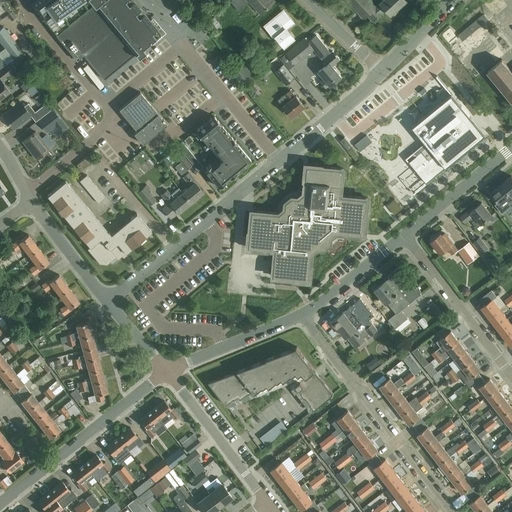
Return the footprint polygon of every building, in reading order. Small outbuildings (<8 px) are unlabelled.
[(33,0),(31,2),(46,23),(77,60),(84,55),(104,79),(135,53),(138,57),(146,51),(142,47),(160,32),(133,0),(33,0)] [(239,11),(250,1),(261,13),(275,1),(274,0),(231,0),(231,1),(239,11)] [(382,0),(381,2),(380,1),(376,6),(370,0),(347,0),(364,18),(367,15),(373,22),(387,9),(391,14),(406,0),(382,0)] [(12,10),(6,14),(11,20),(16,17),(12,10)] [(282,11),(271,21),(281,33),(277,36),(285,46),(294,38),(286,28),(294,22),(287,14),(286,15),(282,11)] [(481,14),(458,36),(463,41),(486,20),(481,14)] [(207,22),(214,30),(221,24),(214,16),(207,22)] [(4,48),(13,60),(14,59),(13,57),(23,50),(4,26),(0,29),(0,42),(4,48)] [(286,53),(280,58),(288,69),(294,64),(296,65),(314,50),(320,58),(321,57),(323,59),(322,59),(326,64),(319,71),(324,77),(319,81),(325,88),(330,84),(331,85),(342,76),(333,66),(340,60),(333,50),(330,52),(329,51),(330,50),(317,34),(310,40),(306,36),(286,53)] [(0,58),(6,65),(9,62),(10,62),(13,60),(4,48),(0,51),(0,58)] [(511,70),(511,71),(502,59),(487,71),(511,101),(511,70)] [(9,62),(6,65),(0,69),(0,77),(2,79),(15,69),(10,62),(9,62)] [(255,77),(243,62),(231,72),(244,86),(255,77)] [(295,78),(284,64),(275,71),(286,85),(295,78)] [(0,80),(0,99),(10,92),(0,80)] [(247,89),(252,94),(255,91),(255,87),(253,84),(247,89)] [(140,89),(117,106),(141,139),(164,122),(140,89)] [(283,106),(284,106),(292,116),(305,106),(297,95),(296,96),(291,90),(278,100),(283,106)] [(426,183),(479,140),(465,123),(472,118),(451,93),(418,121),(425,128),(418,134),(428,145),(413,158),(408,162),(426,183)] [(33,99),(38,105),(44,100),(39,94),(33,99)] [(28,103),(24,106),(19,101),(2,115),(14,129),(31,115),(36,121),(51,109),(47,103),(35,112),(28,103)] [(53,110),(38,121),(47,132),(55,126),(61,133),(68,128),(53,110)] [(214,116),(195,131),(207,145),(210,142),(212,145),(214,143),(218,148),(216,150),(222,157),(218,161),(217,159),(204,169),(219,187),(251,160),(214,116)] [(141,140),(144,143),(166,126),(163,122),(141,140)] [(23,141),(37,158),(49,149),(35,131),(23,141)] [(184,140),(188,145),(193,141),(189,136),(184,140)] [(177,146),(196,168),(198,171),(203,167),(181,142),(177,146)] [(358,142),(354,144),(360,151),(363,149),(358,142)] [(163,159),(169,166),(174,161),(168,154),(163,159)] [(192,165),(183,154),(177,159),(186,170),(192,165)] [(86,157),(76,165),(81,170),(91,162),(86,157)] [(266,212),(253,210),(251,230),(249,246),(263,248),(276,249),(275,266),(274,276),(292,278),(310,279),(311,266),(312,252),(315,249),(318,247),(324,248),(330,243),(331,236),(338,231),(348,232),(361,234),(365,234),(367,215),(367,208),(368,198),(355,197),(341,195),(343,182),(344,169),(326,167),(308,165),(306,179),(305,192),(299,191),(294,190),(287,196),(281,202),(280,213),(266,212)] [(182,192),(191,202),(203,192),(199,187),(201,185),(189,171),(182,177),(189,186),(182,192)] [(80,181),(98,203),(105,197),(87,175),(80,181)] [(511,175),(502,184),(511,196),(511,175)] [(65,181),(47,196),(89,247),(87,249),(99,263),(107,264),(115,257),(118,259),(151,232),(137,214),(111,234),(109,231),(107,232),(65,181)] [(138,192),(149,206),(156,200),(148,190),(151,188),(147,184),(138,192)] [(511,196),(502,184),(492,192),(501,203),(506,200),(511,207),(511,196)] [(191,202),(182,192),(178,187),(171,193),(167,189),(161,194),(169,203),(162,208),(170,218),(191,202)] [(482,223),(492,214),(482,202),(474,208),(473,207),(461,216),(466,222),(470,219),(477,228),(482,223)] [(27,229),(7,245),(58,310),(59,310),(62,313),(61,313),(81,382),(37,417),(52,435),(103,394),(98,375),(103,374),(84,307),(83,307),(75,297),(78,294),(27,229)] [(446,232),(443,235),(441,233),(431,240),(441,253),(447,248),(452,255),(458,251),(468,264),(480,255),(470,242),(459,250),(446,232)] [(473,242),(481,253),(488,248),(480,237),(473,242)] [(388,275),(390,278),(410,302),(422,292),(400,266),(388,275)] [(410,302),(390,278),(388,280),(387,279),(375,289),(387,302),(388,301),(397,312),(390,318),(397,327),(408,318),(401,310),(410,302)] [(425,278),(418,283),(420,287),(428,283),(425,278)] [(489,317),(500,309),(493,299),(496,296),(492,290),(480,298),(485,305),(482,307),(489,317)] [(341,330),(343,333),(349,328),(354,323),(358,328),(363,324),(366,328),(373,323),(370,319),(362,309),(356,302),(344,311),(333,320),(341,330)] [(433,302),(428,306),(436,315),(441,311),(433,302)] [(500,309),(489,317),(497,326),(507,318),(500,309)] [(511,322),(511,323),(507,318),(497,326),(504,337),(511,330),(511,322)] [(378,328),(373,323),(366,328),(363,324),(358,328),(354,323),(349,328),(343,333),(346,336),(347,335),(356,346),(378,328)] [(451,330),(440,338),(436,341),(440,347),(438,349),(431,353),(435,358),(436,357),(438,355),(439,356),(441,354),(459,340),(451,330)] [(5,342),(10,353),(23,348),(19,337),(5,342)] [(396,339),(393,345),(398,348),(402,342),(396,339)] [(436,357),(435,358),(439,363),(445,358),(452,353),(456,358),(466,350),(459,340),(441,354),(439,356),(438,355),(436,357)] [(66,341),(50,345),(51,352),(67,348),(66,341)] [(209,382),(226,404),(226,403),(233,398),(234,398),(238,395),(240,398),(248,392),(249,393),(253,389),(255,392),(262,386),(263,387),(267,383),(269,386),(277,380),(277,381),(282,377),(284,380),(291,374),(292,375),(296,372),(298,375),(302,372),(305,375),(295,383),(313,408),(314,409),(333,393),(297,346),(209,382)] [(413,352),(416,356),(421,352),(417,348),(412,351),(413,352)] [(466,350),(456,358),(463,368),(474,360),(466,350)] [(376,356),(367,362),(372,368),(380,362),(376,356)] [(453,375),(451,377),(455,382),(460,378),(462,376),(469,387),(474,383),(470,378),(471,378),(478,372),(481,370),(474,360),(463,368),(456,373),(457,374),(454,376),(453,375)] [(424,367),(427,371),(433,366),(434,366),(431,361),(429,363),(424,367)] [(401,377),(394,383),(390,377),(380,385),(388,395),(398,387),(405,382),(414,375),(421,369),(418,364),(410,370),(412,372),(402,379),(401,377)] [(486,381),(478,372),(471,378),(470,378),(474,383),(477,388),(480,386),(486,381)] [(414,375),(405,382),(406,384),(415,377),(414,375)] [(490,378),(486,381),(480,386),(487,396),(498,388),(490,378)] [(441,387),(447,389),(449,383),(443,381),(441,387)] [(409,402),(405,397),(395,404),(402,414),(436,388),(434,386),(427,391),(427,392),(418,399),(416,397),(409,402)] [(405,397),(398,387),(388,395),(395,404),(405,397)] [(439,392),(436,388),(402,414),(410,424),(412,423),(420,417),(416,412),(423,406),(422,404),(431,397),(432,398),(439,392)] [(498,388),(487,396),(495,405),(505,398),(498,388)] [(511,406),(505,398),(495,405),(500,413),(502,415),(511,407),(511,406)] [(469,406),(473,412),(482,405),(478,399),(469,406)] [(164,400),(152,409),(159,418),(167,411),(171,408),(164,400)] [(511,422),(511,407),(502,415),(496,419),(501,425),(506,421),(509,425),(511,422)] [(159,418),(152,409),(140,419),(147,428),(145,430),(151,437),(156,433),(155,431),(164,425),(159,419),(159,418)] [(346,428),(356,420),(348,410),(338,418),(346,428)] [(427,426),(420,417),(412,423),(419,432),(427,426)] [(435,436),(425,443),(433,453),(442,445),(439,441),(446,435),(445,433),(456,425),(457,426),(462,422),(459,418),(453,422),(442,431),(435,436)] [(483,425),(485,428),(495,421),(493,418),(483,425)] [(473,428),(480,423),(478,419),(470,424),(473,428)] [(280,420),(260,436),(266,443),(286,427),(280,420)] [(356,420),(346,428),(335,436),(333,433),(327,438),(331,444),(341,436),(343,438),(350,433),(353,438),(363,430),(356,420)] [(442,431),(453,422),(451,420),(440,428),(442,431)] [(485,428),(487,431),(493,427),(497,424),(495,421),(485,428)] [(511,422),(509,425),(511,428),(511,431),(506,436),(508,438),(498,445),(500,447),(510,440),(511,439),(511,438),(511,422)] [(427,426),(419,432),(418,434),(425,443),(435,436),(427,426)] [(131,427),(118,437),(129,450),(135,446),(137,445),(139,447),(144,443),(138,435),(137,435),(131,427)] [(480,437),(487,431),(485,428),(477,434),(480,437)] [(307,433),(312,439),(317,435),(312,429),(307,433)] [(370,439),(363,430),(353,438),(360,446),(370,439)] [(195,449),(202,444),(194,433),(181,443),(190,454),(195,449)] [(442,445),(433,453),(440,463),(474,436),(471,433),(463,439),(464,440),(459,444),(458,442),(447,451),(442,445)] [(492,438),(490,435),(483,441),(485,444),(492,438)] [(474,436),(440,463),(447,472),(457,465),(454,461),(459,457),(455,452),(458,450),(460,453),(469,446),(466,443),(474,437),(474,436)] [(129,450),(118,437),(106,447),(113,455),(113,456),(119,464),(132,454),(129,450)] [(331,444),(327,438),(320,443),(324,449),(331,444)] [(377,448),(370,439),(360,446),(367,455),(374,450),(377,448)] [(511,443),(510,440),(500,447),(500,448),(502,451),(511,443)] [(0,461),(15,450),(8,441),(0,446),(0,451),(1,453),(0,454),(0,461)] [(346,447),(351,454),(359,448),(353,441),(346,447)] [(183,459),(187,455),(180,446),(164,459),(171,469),(183,459)] [(457,465),(447,472),(455,482),(487,457),(489,456),(481,447),(469,456),(473,461),(478,457),(480,460),(471,467),(469,465),(462,470),(457,465)] [(502,451),(500,448),(494,452),(497,457),(504,453),(502,451)] [(195,449),(183,459),(188,465),(200,455),(195,449)] [(22,459),(15,450),(0,461),(0,468),(1,468),(1,469),(6,465),(9,470),(13,468),(12,467),(22,459)] [(382,462),(374,450),(367,455),(365,456),(374,468),(376,467),(382,462)] [(301,458),(305,464),(312,459),(307,453),(301,458)] [(348,453),(341,457),(345,462),(339,467),(340,469),(352,459),(348,453)] [(84,464),(93,475),(99,470),(103,476),(111,469),(105,461),(104,463),(97,454),(84,464)] [(345,462),(341,457),(335,462),(339,467),(345,462)] [(487,457),(455,482),(463,492),(464,491),(472,484),(469,480),(479,472),(478,470),(484,466),(485,467),(491,462),(487,457)] [(294,463),(296,466),(299,469),(305,464),(301,458),(294,463)] [(155,482),(171,469),(163,459),(147,471),(155,482)] [(386,459),(382,462),(376,467),(383,477),(393,469),(386,459)] [(280,479),(290,471),(282,461),(272,469),(280,479)] [(93,475),(84,464),(73,473),(80,482),(77,484),(83,492),(89,487),(83,480),(85,478),(88,481),(94,476),(93,475)] [(291,468),(298,478),(303,475),(295,465),(291,468)] [(493,478),(501,472),(496,465),(488,471),(493,478)] [(118,471),(127,483),(133,478),(123,466),(118,471)] [(336,474),(343,483),(351,477),(344,468),(336,474)] [(401,479),(393,469),(383,477),(391,487),(401,479)] [(127,483),(118,471),(111,476),(122,489),(128,484),(127,483)] [(202,471),(196,476),(203,484),(209,479),(202,471)] [(290,471),(280,479),(287,488),(297,480),(293,474),(290,471)] [(322,472),(316,477),(320,484),(327,479),(322,472)] [(479,494),(504,476),(501,472),(493,478),(477,490),(473,484),(472,484),(464,491),(471,501),(480,494),(479,494)] [(165,476),(150,488),(156,497),(164,490),(171,484),(165,476)] [(203,484),(196,476),(190,480),(197,489),(203,484)] [(320,484),(316,477),(309,482),(314,489),(320,484)] [(0,485),(3,490),(9,486),(4,479),(0,481),(0,485)] [(401,479),(391,487),(398,496),(408,489),(401,479)] [(301,486),(297,480),(287,488),(294,498),(308,487),(305,483),(301,486)] [(51,491),(64,507),(77,496),(71,489),(70,490),(63,481),(51,491)] [(370,482),(357,492),(362,498),(375,488),(370,482)] [(207,490),(219,506),(231,496),(221,483),(215,488),(213,485),(207,490)] [(144,490),(140,485),(134,490),(138,495),(144,490)] [(178,493),(183,499),(189,494),(182,485),(175,490),(178,493)] [(308,487),(294,498),(302,508),(305,506),(312,500),(305,491),(309,488),(308,487)] [(211,511),(219,506),(207,490),(205,488),(193,496),(197,501),(205,511),(211,511)] [(416,498),(408,489),(398,496),(405,506),(416,498)] [(494,499),(504,491),(502,489),(493,496),(494,499)] [(57,511),(64,507),(51,491),(38,501),(45,509),(43,511),(44,511),(57,511)] [(488,504),(478,511),(477,511),(493,511),(491,509),(498,504),(497,502),(507,495),(504,491),(494,499),(495,499),(488,504)] [(92,493),(85,499),(93,509),(100,503),(92,493)] [(182,511),(192,511),(183,499),(178,493),(174,496),(174,499),(177,503),(176,504),(182,511)] [(480,494),(471,501),(470,502),(478,511),(488,504),(480,494)] [(133,500),(142,511),(152,511),(148,506),(146,507),(139,497),(138,496),(133,500)] [(416,498),(405,506),(410,511),(417,511),(423,508),(416,498)] [(93,509),(85,499),(74,508),(77,511),(92,511),(94,511),(92,509),(93,509)] [(132,511),(142,511),(133,500),(127,505),(132,511)] [(313,500),(312,500),(305,506),(308,511),(317,504),(313,500)] [(385,501),(372,511),(384,511),(390,508),(385,501)] [(338,506),(342,511),(344,511),(349,508),(345,502),(338,506)]
